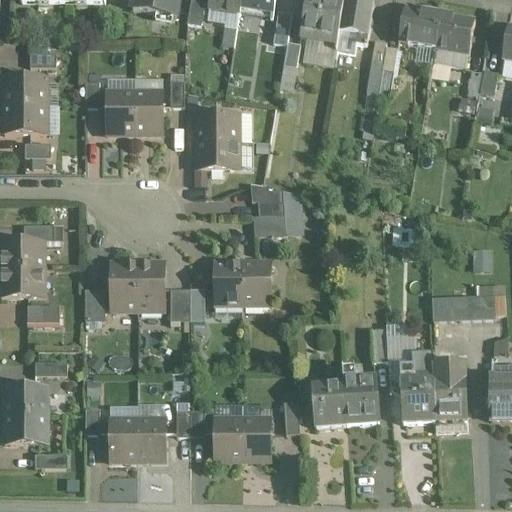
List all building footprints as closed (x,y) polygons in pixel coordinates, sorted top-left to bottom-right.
[(179,0),(134,0),(133,13),(176,21),(179,0)] [(242,0),(210,0),(208,13),(240,18),(241,12),(242,0)] [(275,0),(242,0),(241,12),(273,17),(275,0)] [(345,1),(339,0),(307,0),(300,42),(336,48),(334,61),(335,62),(339,40),(345,1)] [(374,6),(345,1),(339,40),(349,42),(350,37),(357,38),(356,47),(367,49),(374,6)] [(205,6),(191,3),(187,27),(201,29),(205,6)] [(442,18),(405,11),(399,44),(408,45),(408,47),(436,52),(442,18)] [(475,24),(442,18),(436,52),(469,58),(475,24)] [(291,25),(277,22),(273,46),(287,48),(288,47),(288,46),(291,25)] [(511,30),(509,30),(503,63),(511,64),(511,30)] [(236,33),(225,31),(223,48),(234,50),(236,33)] [(349,42),(339,40),(335,62),(350,64),(353,47),(351,47),(351,42),(349,42)] [(386,46),(375,44),(371,67),(383,69),(386,51),(386,46)] [(397,53),(386,51),(383,69),(382,73),(383,74),(393,75),(397,53)] [(56,58),(30,58),(30,72),(56,72),(56,58)] [(393,75),(383,74),(379,96),(390,98),(394,75),(393,75)] [(482,76),(470,74),(465,103),(477,105),(482,76)] [(498,77),(484,74),(480,97),(494,99),(498,77)] [(46,82),(4,82),(4,110),(46,110),(46,82)] [(99,86),(85,86),(85,112),(99,112),(99,86)] [(184,111),(184,86),(170,86),(170,112),(184,111)] [(135,96),(107,96),(107,139),(135,138),(135,96)] [(163,97),(135,96),(135,138),(163,138),(163,97)] [(511,107),(502,105),(499,122),(511,125),(511,107)] [(46,110),(4,110),(4,138),(46,138),(46,110)] [(238,118),(196,118),(197,146),(238,146),(238,118)] [(238,146),(197,146),(196,174),(239,174),(238,146)] [(51,148),(25,148),(25,162),(51,162),(51,148)] [(283,194),(250,189),(252,206),(258,206),(284,206),(283,194)] [(285,220),(284,206),(258,206),(259,220),(285,220)] [(286,240),(285,220),(259,220),(253,221),(255,241),(286,240)] [(415,249),(418,232),(395,228),(392,245),(415,249)] [(54,230),(24,230),(24,246),(43,246),(54,246),(54,230)] [(24,246),(1,246),(1,274),(43,273),(43,246),(24,246)] [(492,254),(474,254),(474,266),(492,266),(492,254)] [(138,267),(112,268),(112,316),(138,315),(138,267)] [(164,267),(138,267),(138,315),(164,315),(164,267)] [(243,267),(215,267),(215,309),(243,309),(243,267)] [(271,267),(243,267),(243,309),(271,309),(271,267)] [(43,273),(1,274),(1,302),(43,302),(43,273)] [(493,289),(476,290),(476,300),(483,300),(493,299),(493,289)] [(204,293),(190,293),(190,325),(204,325),(204,293)] [(105,326),(105,294),(85,294),(85,326),(105,326)] [(493,299),(483,300),(484,324),(496,323),(495,320),(495,300),(494,299),(493,299)] [(505,299),(495,300),(495,320),(506,319),(505,299)] [(471,300),(432,302),(433,326),(472,324),(471,300)] [(476,300),(471,300),(472,324),(484,324),(483,300),(476,300)] [(60,310),(28,310),(27,328),(59,328),(60,310)] [(140,325),(140,317),(112,319),(113,326),(140,325)] [(387,333),(371,334),(373,367),(388,366),(388,362),(387,333)] [(433,358),(414,359),(414,361),(401,361),(402,403),(403,428),(436,427),(434,371),(433,358)] [(401,361),(388,362),(388,366),(390,397),(402,403),(401,361)] [(67,367),(35,367),(35,380),(67,380),(67,367)] [(468,425),(465,369),(434,371),(436,427),(468,425)] [(509,381),(491,381),(491,425),(511,424),(511,384),(509,385),(509,381)] [(375,383),(344,385),(344,390),(347,429),(379,427),(375,383)] [(344,390),(313,392),(316,431),(347,429),(344,390)] [(47,391),(5,392),(5,420),(47,420),(47,416),(48,416),(48,395),(47,396),(47,391)] [(298,407),(284,408),(286,439),(300,438),(298,407)] [(100,439),(99,413),(85,413),(86,439),(100,439)] [(191,415),(177,415),(177,441),(191,441),(191,415)] [(205,416),(191,415),(191,441),(205,441),(205,416)] [(47,420),(5,420),(5,448),(47,448),(47,444),(48,444),(48,423),(47,423),(47,420)] [(138,466),(138,424),(110,425),(110,466),(138,466)] [(166,424),(138,424),(138,466),(166,466),(166,424)] [(243,424),(215,424),(215,466),(243,466),(243,424)] [(271,424),(243,424),(243,466),(271,466),(271,424)] [(67,459),(35,459),(35,472),(67,472),(67,459)]
